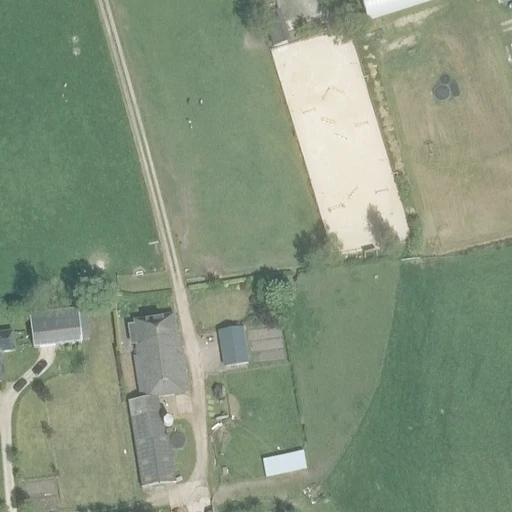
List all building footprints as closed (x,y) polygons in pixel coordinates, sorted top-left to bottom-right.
[(290,43),(287,31),(269,37),(273,49),(290,43)] [(28,316),(32,348),(80,342),(76,311),(28,316)] [(137,356),(133,357),(140,400),(127,402),(130,419),(142,490),(177,484),(169,437),(163,439),(159,414),(156,399),(187,394),(181,350),(178,350),(177,339),(175,339),(172,316),(134,322),(135,325),(127,327),(130,347),(136,346),(137,356)] [(219,332),(225,368),(246,365),(241,329),(219,332)] [(0,335),(0,381),(3,382),(0,357),(0,351),(13,350),(11,334),(0,335)] [(306,470),(303,453),(262,461),(265,477),(306,470)]
